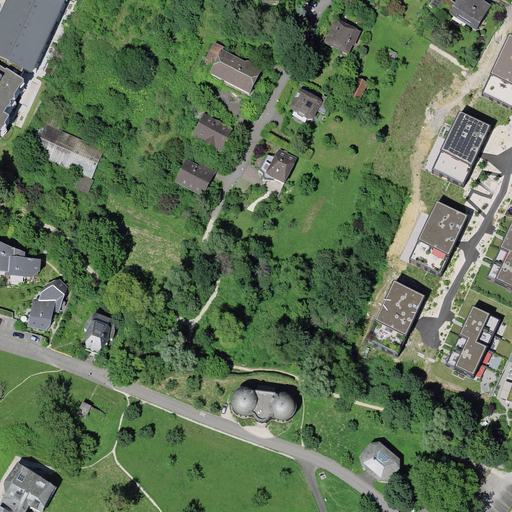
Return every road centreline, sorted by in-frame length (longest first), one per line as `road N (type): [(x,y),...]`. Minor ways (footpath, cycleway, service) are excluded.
road 1 (residential): [(0,339),(302,452),(395,511)]
road 2 (residential): [(328,0),(214,216)]
